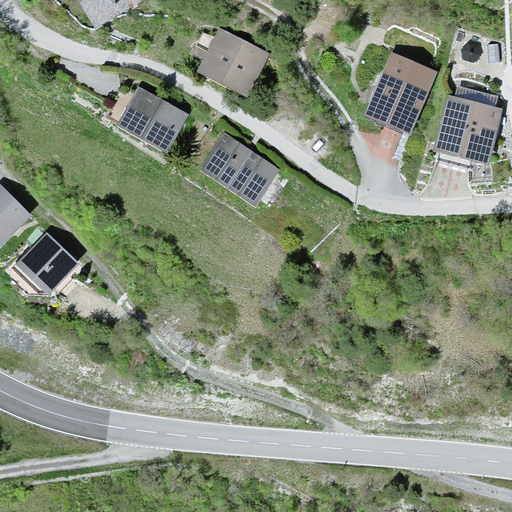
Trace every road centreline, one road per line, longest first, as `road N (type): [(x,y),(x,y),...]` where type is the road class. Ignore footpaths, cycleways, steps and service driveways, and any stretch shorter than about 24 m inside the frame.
road 1 (secondary): [(0,390),(125,427),(511,464)]
road 2 (track): [(174,434),(108,460),(0,479)]
